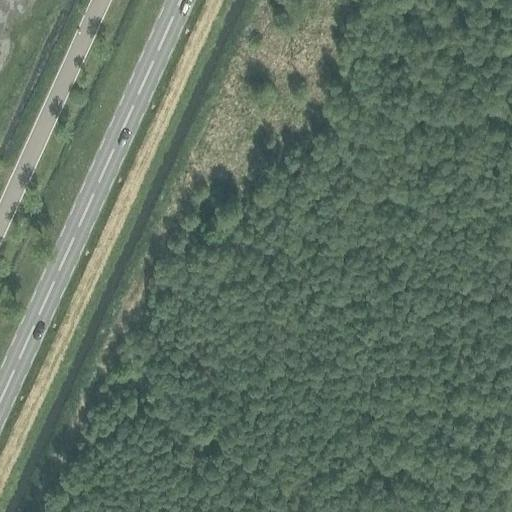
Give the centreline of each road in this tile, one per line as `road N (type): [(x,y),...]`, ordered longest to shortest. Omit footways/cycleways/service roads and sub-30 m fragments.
road 1 (secondary): [(0,404),(182,0)]
road 2 (unclassified): [(0,220),(99,0)]
